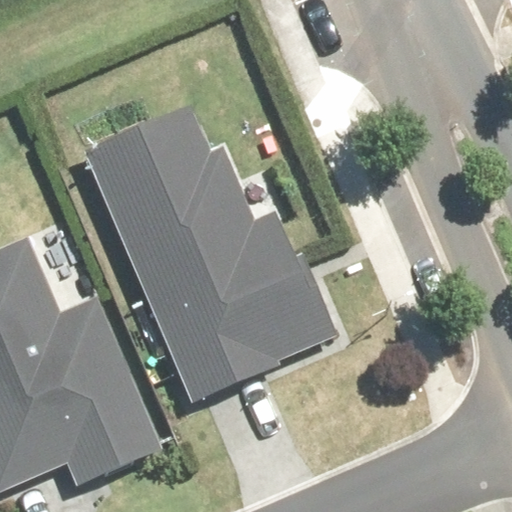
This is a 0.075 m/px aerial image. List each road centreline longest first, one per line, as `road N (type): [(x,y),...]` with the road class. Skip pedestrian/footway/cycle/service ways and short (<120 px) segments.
road 1 (tertiary): [(511,370),(412,125),(402,16)]
road 2 (tertiary): [(402,16),(487,99),(511,157)]
road 3 (residential): [(353,511),(511,442)]
